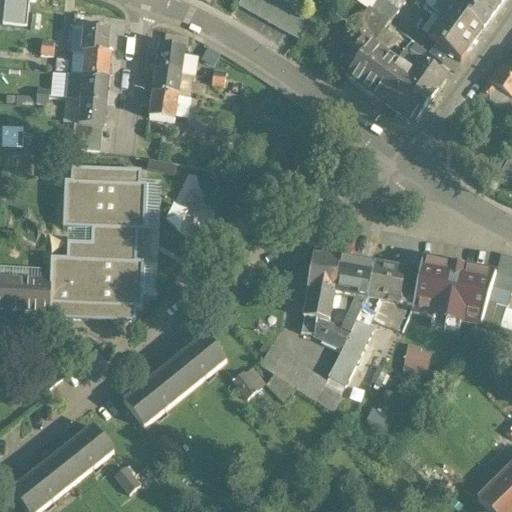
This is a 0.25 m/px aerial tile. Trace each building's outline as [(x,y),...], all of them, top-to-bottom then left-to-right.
[(312,24),(269,0),(244,0),(239,9),(298,43),(312,24)] [(398,15),(378,0),(368,14),(388,28),(398,15)] [(439,0),(411,0),(442,22),(451,9),(439,0)] [(464,4),(457,0),(451,9),(483,33),(490,23),(464,4)] [(506,0),(467,0),(464,4),(490,23),(506,0)] [(442,22),(427,42),(460,65),(483,33),(451,9),(442,22)] [(104,20),(74,18),(73,30),(83,31),(103,33),(104,20)] [(103,33),(83,31),(81,56),(85,56),(106,58),(106,57),(108,33),(103,33)] [(189,41),(166,38),(164,50),(187,53),(189,41)] [(399,68),(364,42),(351,59),(354,61),(353,63),(357,66),(345,82),(374,103),(399,68)] [(52,45),(41,44),(41,52),(52,53),(52,45)] [(164,50),(161,50),(157,74),(182,77),(185,53),(164,50)] [(511,53),(500,70),(511,78),(511,53)] [(106,58),(85,56),(82,79),(82,80),(108,82),(110,58),(106,57),(106,58)] [(404,87),(430,106),(447,85),(409,57),(399,68),(411,77),(404,87)] [(399,68),(374,103),(407,128),(417,125),(430,106),(404,87),(411,77),(399,68)] [(511,78),(500,70),(488,86),(508,101),(511,103),(511,78)] [(182,77),(157,74),(153,97),(178,101),(182,77)] [(226,77),(215,75),(214,82),(225,84),(226,77)] [(82,79),(69,78),(66,102),(80,104),(82,80),(82,79)] [(108,82),(82,80),(80,104),(106,106),(108,82)] [(225,84),(214,82),(213,89),(223,91),(225,84)] [(508,101),(488,86),(480,98),(500,112),(508,101)] [(49,93),(38,92),(37,100),(48,101),(49,93)] [(178,101),(153,97),(150,121),(174,125),(178,101)] [(511,103),(508,101),(500,112),(509,119),(511,114),(511,103)] [(106,106),(80,104),(78,128),(78,129),(101,131),(103,131),(106,106)] [(220,125),(209,123),(208,130),(219,131),(220,125)] [(101,131),(78,129),(78,128),(74,127),(71,153),(99,155),(101,131)] [(22,130),(0,130),(0,152),(22,153),(22,130)] [(140,175),(71,173),(70,186),(64,186),(62,232),(91,233),(91,247),(67,246),(66,263),(50,262),(49,284),(50,284),(49,320),(48,320),(48,323),(134,326),(135,312),(141,312),(143,266),(136,266),(137,235),(144,235),(146,189),(140,189),(140,175)] [(169,226),(192,233),(199,209),(215,214),(223,189),(184,177),(169,226)] [(511,259),(501,257),(495,278),(491,291),(510,297),(511,297),(511,259)] [(340,262),(313,263),(308,294),(309,294),(305,323),(329,326),(334,297),(340,262)] [(373,268),(340,262),(334,297),(356,302),(365,303),(373,268)] [(422,263),(419,277),(412,311),(412,316),(433,320),(433,322),(460,327),(460,326),(481,330),(482,327),(491,291),(495,278),(422,263)] [(373,268),(365,303),(353,328),(368,332),(378,306),(398,309),(399,308),(405,274),(373,268)] [(419,277),(405,274),(399,308),(412,311),(419,277)] [(49,284),(0,282),(0,321),(12,322),(12,318),(48,320),(49,320),(50,284),(49,284)] [(510,297),(491,291),(482,327),(498,330),(497,335),(511,340),(511,314),(505,313),(510,297)] [(356,302),(343,334),(349,337),(353,328),(365,303),(356,302)] [(329,326),(305,323),(302,338),(311,338),(322,344),(333,329),(329,328),(329,326)] [(368,332),(353,328),(349,337),(339,357),(333,369),(350,378),(372,334),(368,332)] [(343,334),(333,329),(322,344),(320,347),(339,357),(349,337),(343,334)] [(225,366),(206,342),(126,407),(145,431),(225,366)] [(428,377),(436,355),(411,347),(404,369),(428,377)] [(325,387),(270,349),(260,369),(314,407),(325,387)] [(63,382),(47,362),(37,370),(53,390),(63,382)] [(350,378),(333,369),(328,381),(344,390),(350,378)] [(258,394),(244,377),(233,385),(247,403),(258,394)] [(511,425),(503,433),(511,442),(511,425)] [(94,432),(13,497),(25,511),(44,511),(113,456),(94,432)] [(447,434),(436,447),(453,461),(464,449),(447,434)] [(183,455),(168,438),(158,446),(172,464),(183,455)] [(511,511),(511,468),(478,503),(486,511),(511,511)] [(140,490),(126,472),(116,480),(130,498),(140,490)] [(442,484),(434,492),(445,502),(453,494),(442,484)] [(445,502),(434,492),(426,500),(437,511),(445,502)]
